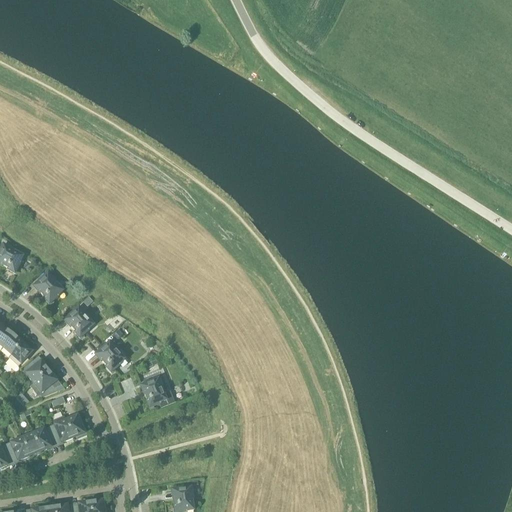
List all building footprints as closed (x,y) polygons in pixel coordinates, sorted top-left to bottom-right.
[(0,266),(14,274),(23,258),(3,248),(0,253),(0,266)] [(49,305),(63,293),(48,276),(34,288),(49,305)] [(88,298),(83,303),(87,308),(93,303),(88,298)] [(80,339),(93,327),(78,310),(65,322),(80,339)] [(0,347),(3,349),(13,337),(2,330),(0,332),(0,347)] [(118,331),(112,337),(116,341),(122,336),(118,331)] [(12,357),(22,345),(13,337),(3,349),(11,357),(12,357)] [(31,354),(22,345),(12,357),(11,357),(9,360),(18,368),(31,354)] [(111,373),(124,361),(109,345),(96,357),(111,373)] [(27,376),(34,385),(48,373),(41,364),(36,368),(33,363),(21,372),(26,377),(27,376)] [(48,373),(34,385),(41,394),(38,396),(41,400),(42,400),(57,394),(51,386),(56,383),(48,373)] [(158,381),(141,388),(150,409),(160,405),(161,409),(173,404),(169,394),(164,396),(158,381)] [(21,395),(16,399),(23,407),(30,405),(21,395)] [(65,405),(63,399),(51,403),(54,409),(65,405)] [(54,426),(49,428),(54,441),(60,439),(62,444),(73,440),(66,423),(64,417),(53,422),(54,426)] [(77,418),(66,423),(73,440),(76,439),(77,441),(86,437),(84,430),(82,431),(77,418)] [(43,432),(32,436),(40,454),(51,449),(48,444),(54,441),(49,428),(42,431),(43,432)] [(32,436),(22,441),(29,458),(32,456),(40,454),(32,436)] [(11,444),(5,446),(10,459),(16,457),(18,462),(29,458),(22,441),(11,445),(11,444)] [(0,469),(7,467),(5,462),(10,459),(5,446),(0,448),(0,469)] [(175,511),(193,511),(190,490),(172,493),(175,511)] [(90,505),(91,511),(103,511),(103,508),(105,508),(104,500),(94,502),(94,504),(90,505)]
